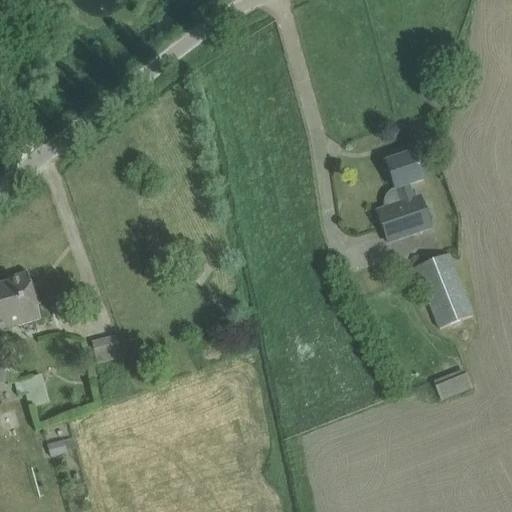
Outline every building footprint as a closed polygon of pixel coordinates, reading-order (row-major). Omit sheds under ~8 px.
[(424,166),(424,164),(417,145),(394,153),(387,156),(389,162),(385,163),(393,187),(391,191),(387,195),(385,199),(384,204),(385,210),(377,213),(387,243),(430,228),(419,198),(414,200),(409,185),(423,180),(420,172),(419,168),(424,166)] [(472,317),(454,270),(448,255),(415,268),(416,270),(405,275),(410,290),(422,286),(439,330),(472,317)] [(202,287),(212,271),(202,263),(190,279),(202,287)] [(0,332),(40,320),(32,293),(27,274),(7,279),(8,283),(0,285),(0,332)] [(233,322),(215,327),(219,341),(237,335),(233,322)] [(117,336),(91,342),(96,364),(122,359),(117,336)] [(20,380),(15,365),(4,368),(8,384),(20,380)] [(471,388),(464,370),(434,382),(441,399),(471,388)] [(63,441),(47,446),(50,459),(67,454),(66,451),(75,449),(72,439),(63,441)]
